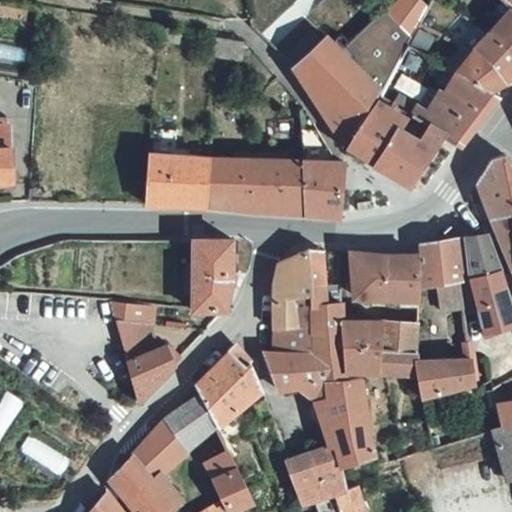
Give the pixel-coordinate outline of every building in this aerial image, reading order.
[(423,0),(397,0),(386,12),(411,37),(429,6),(423,0)] [(511,8),(489,31),(511,50),(511,8)] [(341,49),(381,88),(387,82),(396,66),(404,50),(409,42),(411,37),(386,12),(341,49)] [(488,33),(475,48),(507,80),(511,77),(511,50),(489,31),(488,33)] [(341,49),(327,35),(293,66),(345,148),(375,100),(381,88),(341,49)] [(399,61),(396,66),(429,85),(446,95),(458,71),(442,62),(409,42),(404,50),(399,61)] [(475,48),(474,50),(458,71),(492,89),(507,80),(475,48)] [(421,100),(429,85),(396,66),(387,82),(421,100)] [(446,95),(430,126),(441,132),(463,142),(499,94),(492,89),(458,71),(446,95)] [(345,148),(376,166),(407,115),(375,100),(345,148)] [(0,177),(14,177),(13,144),(7,144),(6,115),(0,115),(0,177)] [(409,186),(441,132),(430,126),(407,115),(376,166),(409,186)] [(148,201),(205,202),(205,157),(148,151),(148,201)] [(478,180),(511,268),(511,267),(511,193),(503,154),(489,158),(478,180)] [(511,160),(503,154),(511,193),(511,160)] [(305,198),(304,160),(205,157),(205,202),(229,205),(305,211),(305,198)] [(344,161),(337,161),(304,160),(305,198),(305,211),(339,214),(344,161)] [(488,234),(466,236),(474,277),(501,268),(491,241),(488,234)] [(421,252),(420,282),(464,281),(474,277),(466,236),(419,240),(421,252)] [(234,237),(195,237),(194,305),(227,308),(233,276),(234,237)] [(292,285),(309,285),(308,247),(280,261),(278,266),(275,291),(274,328),(298,324),(292,285)] [(324,248),(308,247),(309,285),(327,285),(324,248)] [(352,250),(355,296),(420,293),(420,282),(421,252),(385,252),(352,250)] [(511,302),(510,296),(501,268),(474,277),(479,301),(480,307),(485,336),(511,325),(511,302)] [(464,281),(466,306),(479,301),(474,277),(464,281)] [(466,306),(464,281),(420,282),(420,293),(420,308),(466,306)] [(329,303),(327,285),(309,285),(292,285),(298,324),(312,322),(313,351),(346,340),(344,318),(343,301),(329,303)] [(175,362),(168,347),(144,354),(139,345),(146,321),(116,318),(127,359),(139,400),(175,362)] [(381,368),(383,346),(385,319),(344,318),(346,340),(348,366),(381,368)] [(385,319),(383,346),(419,348),(420,320),(385,319)] [(313,351),(312,322),(298,324),(274,328),(274,342),(274,350),(313,351)] [(348,366),(346,340),(313,351),(274,350),(264,350),(276,380),(279,387),(305,380),(324,373),(344,367),(348,366)] [(203,394),(250,362),(236,343),(198,382),(201,390),(203,394)] [(381,368),(419,370),(419,358),(419,348),(383,346),(381,368)] [(424,394),(475,382),(472,357),(419,358),(419,370),(424,394)] [(203,394),(219,426),(262,393),(250,362),(203,394)] [(324,373),(305,380),(313,399),(349,375),(348,366),(344,367),(324,373)] [(349,375),(313,399),(331,445),(338,443),(342,463),(374,451),(362,374),(349,375)] [(201,390),(179,406),(198,445),(219,426),(203,394),(201,390)] [(511,398),(499,401),(504,425),(511,422),(511,398)] [(188,452),(198,445),(179,406),(167,415),(164,418),(175,434),(188,452)] [(135,454),(156,480),(188,452),(175,434),(164,418),(155,428),(135,454)] [(511,422),(504,425),(493,428),(500,455),(506,478),(511,476),(511,422)] [(198,445),(214,480),(238,465),(219,426),(198,445)] [(288,458),(304,501),(334,490),(346,486),(342,463),(338,443),(331,445),(288,458)] [(137,510),(138,511),(168,511),(175,507),(156,480),(135,454),(111,477),(137,510)] [(229,511),(255,499),(238,465),(214,480),(229,511)] [(215,511),(226,511),(229,511),(214,480),(204,487),(215,511)] [(367,511),(358,482),(346,486),(334,490),(341,511),(367,511)] [(215,511),(204,487),(175,507),(168,511),(215,511)] [(85,511),(123,511),(107,490),(85,511)]
